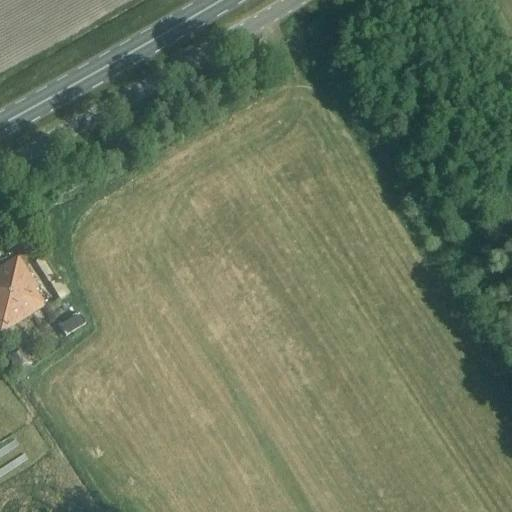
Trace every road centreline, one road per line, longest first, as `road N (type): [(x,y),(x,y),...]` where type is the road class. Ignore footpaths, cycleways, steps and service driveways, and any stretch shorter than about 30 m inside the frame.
road 1 (unclassified): [(0,168),(296,0)]
road 2 (primary): [(0,125),(222,0)]
